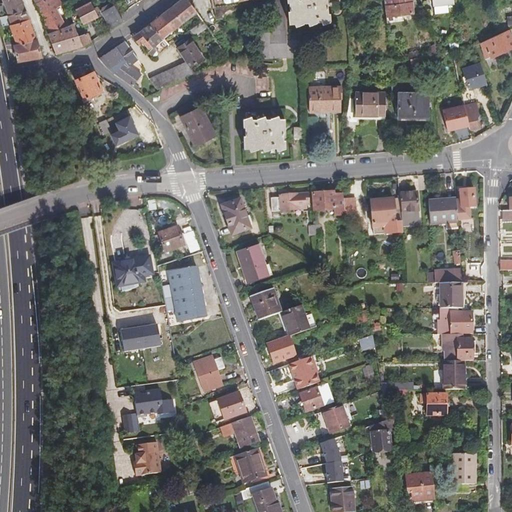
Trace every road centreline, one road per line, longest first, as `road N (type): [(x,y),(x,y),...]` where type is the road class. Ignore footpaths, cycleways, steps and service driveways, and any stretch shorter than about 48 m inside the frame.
road 1 (trunk): [(26,511),(28,348),(0,123)]
road 2 (residential): [(495,511),(491,204),(506,158)]
road 3 (residential): [(187,182),(300,511)]
road 4 (tertiary): [(187,182),(453,162),(502,149)]
road 5 (unknown): [(79,194),(116,457)]
road 6 (residential): [(84,56),(161,124),(187,182)]
road 7 (tertiary): [(68,197),(187,182)]
